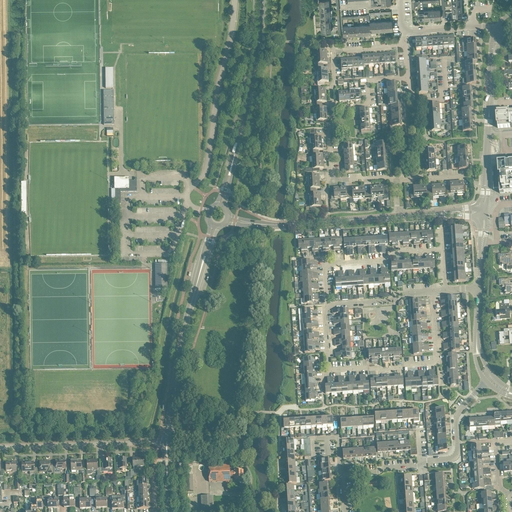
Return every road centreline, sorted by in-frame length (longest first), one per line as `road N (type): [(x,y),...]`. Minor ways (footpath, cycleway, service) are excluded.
road 1 (residential): [(344,511),(344,476),(456,456),(455,416),(487,377)]
road 2 (unclassified): [(187,205),(208,159),(234,0)]
road 3 (tertiary): [(220,204),(245,114),(262,0)]
road 4 (tertiary): [(167,428),(184,323),(213,226)]
road 5 (residential): [(328,370),(437,362),(432,291)]
road 6 (unclassified): [(130,442),(0,447)]
road 7 (unclassified): [(274,225),(398,216)]
